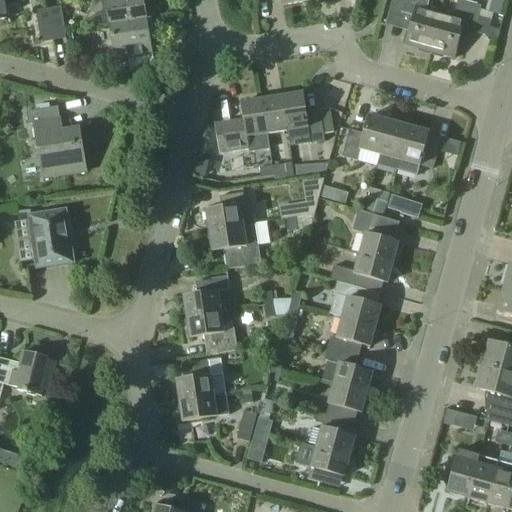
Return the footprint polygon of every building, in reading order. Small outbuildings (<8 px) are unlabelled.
[(146,21),(142,0),(104,0),(109,26),(146,21)] [(280,0),(282,9),(309,5),(308,0),(280,0)] [(397,18),(401,15),(413,18),(405,47),(429,54),(440,15),(428,12),(430,0),(392,0),(389,16),(397,18)] [(492,0),(491,12),(504,14),(506,0),(492,0)] [(454,19),(440,15),(429,54),(454,61),(462,32),(474,35),(482,8),(459,2),(454,19)] [(60,9),(48,11),(53,43),(66,41),(60,9)] [(35,14),(41,45),(53,43),(48,11),(35,14)] [(141,47),(150,45),(146,21),(109,26),(115,63),(143,59),(141,47)] [(303,97),(282,100),(287,133),(290,149),(310,146),(324,144),(320,112),(306,114),(303,97)] [(282,100),(261,103),(267,137),(287,133),(282,100)] [(244,125),(216,129),(220,156),(249,152),(249,154),(269,151),(267,137),(261,103),(241,106),(244,125)] [(86,175),(79,131),(62,134),(58,110),(26,115),(28,127),(34,126),(42,182),(86,175)] [(343,159),(358,163),(361,152),(379,157),(388,123),(369,118),(364,136),(349,132),(343,159)] [(378,167),(397,172),(399,163),(409,129),(388,123),(379,157),(380,157),(378,167)] [(409,129),(399,163),(397,172),(417,177),(429,135),(409,129)] [(286,175),(285,166),(271,168),(273,177),(286,175)] [(259,170),(261,179),(273,177),(271,168),(259,170)] [(221,211),(206,214),(209,234),(256,226),(253,205),(245,206),(243,196),(220,200),(221,211)] [(369,198),(364,211),(384,218),(388,205),(369,198)] [(391,199),(388,210),(401,214),(404,203),(391,199)] [(420,204),(407,201),(403,216),(415,220),(420,204)] [(294,207),(285,208),(286,222),(296,220),(296,219),(313,217),(312,205),(294,208),(294,207)] [(18,214),(19,224),(31,222),(38,270),(72,264),(64,215),(31,220),(30,212),(18,214)] [(359,213),(353,233),(365,236),(359,256),(393,266),(398,245),(375,238),(380,219),(359,213)] [(288,234),(298,232),(296,220),(286,222),(288,234)] [(209,234),(212,254),(224,252),(227,272),(259,267),(256,248),(271,245),(268,224),(256,226),(209,234)] [(320,232),(311,229),(308,241),(317,244),(320,232)] [(304,254),(313,256),(317,244),(308,241),(304,254)] [(334,267),(330,282),(337,283),(378,295),(380,284),(387,286),(393,266),(359,256),(354,273),(334,267)] [(511,267),(509,267),(503,290),(511,292),(511,267)] [(198,297),(183,299),(186,320),(221,315),(217,294),(230,292),(228,279),(196,283),(198,297)] [(341,320),(375,329),(380,309),(355,302),(358,291),(337,283),(334,299),(329,316),(342,319),(341,320)] [(511,292),(503,290),(497,314),(511,317),(511,292)] [(294,293),(291,306),(299,308),(302,296),(294,293)] [(272,294),(263,295),(265,308),(274,307),(272,294)] [(287,317),(296,320),(299,308),(291,306),(287,317)] [(275,318),(274,307),(265,308),(267,320),(275,318)] [(186,320),(189,341),(204,339),(207,357),(238,353),(233,324),(222,325),(221,315),(186,320)] [(336,339),(331,338),(325,363),(327,363),(356,370),(362,348),(369,350),(375,329),(341,320),(336,339)] [(281,338),(273,369),(282,372),(289,340),(281,338)] [(511,350),(488,344),(482,367),(511,375),(511,350)] [(0,399),(3,386),(18,390),(17,393),(42,400),(46,384),(52,385),(57,365),(47,363),(48,360),(22,353),(18,369),(0,364),(0,399)] [(226,397),(221,362),(182,368),(185,383),(177,384),(180,404),(225,397),(226,397)] [(327,363),(323,382),(333,385),(333,386),(366,395),(371,375),(356,370),(327,363)] [(511,375),(482,367),(475,391),(500,398),(496,413),(486,410),(483,421),(511,428),(511,375)] [(271,381),(279,383),(282,372),(273,369),(271,381)] [(329,407),(326,416),(355,424),(357,415),(360,415),(366,395),(333,386),(327,406),(329,407)] [(253,405),(251,394),(243,395),(244,406),(253,405)] [(225,397),(180,404),(183,424),(228,418),(225,397)] [(257,417),(244,413),(237,441),(250,444),(257,417)] [(316,424),(322,425),(316,449),(349,458),(354,438),(352,438),(355,424),(326,416),(326,417),(318,415),(316,424)] [(446,430),(457,433),(460,420),(450,418),(446,430)] [(258,421),(255,432),(264,435),(267,423),(258,421)] [(497,432),(494,444),(501,446),(504,435),(497,432)] [(256,433),(252,448),(264,451),(268,436),(264,435),(256,433)] [(511,436),(504,435),(501,446),(510,449),(511,442),(511,434),(511,436)] [(307,481),(318,485),(321,473),(343,479),(349,458),(316,449),(307,481)] [(458,452),(447,494),(466,500),(478,458),(458,452)] [(3,465),(30,475),(34,463),(7,453),(3,465)] [(486,505),(497,463),(478,458),(466,500),(486,505)] [(486,505),(505,510),(511,482),(511,467),(497,463),(486,505)] [(203,511),(204,509),(181,503),(178,511),(169,511),(154,508),(153,511),(203,511)]
